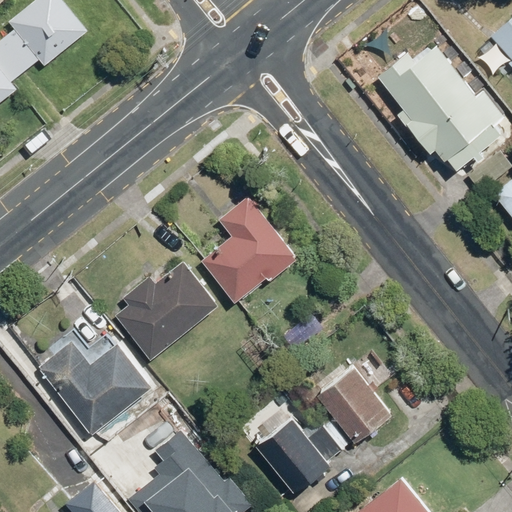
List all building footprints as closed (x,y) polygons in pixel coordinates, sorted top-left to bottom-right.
[(34,0),(13,17),(19,25),(0,40),(0,101),(22,84),(17,78),(44,57),(49,63),(93,28),(69,0),(34,0)] [(511,12),(493,30),(511,50),(511,12)] [(419,56),(412,46),(381,70),(460,163),(507,126),(501,117),(510,108),(488,82),(481,88),(441,38),(419,56)] [(511,176),(497,190),(511,206),(511,176)] [(235,230),(205,255),(239,297),(271,270),(274,274),(300,253),(297,249),(300,247),(252,189),(221,214),(235,230)] [(132,299),(118,310),(154,354),(223,298),(187,255),(159,278),(153,271),(127,292),(132,299)] [(326,325),(311,308),(285,330),(300,347),(326,325)] [(74,336),(39,364),(94,430),(157,377),(122,335),(94,359),(74,336)] [(399,403),(360,357),(321,390),(360,435),(399,403)] [(332,465),(293,417),(255,448),(293,496),(332,465)] [(160,473),(129,498),(139,511),(244,511),(253,506),(231,478),(223,484),(180,432),(148,458),(160,473)] [(351,511),(442,511),(407,468),(351,511)] [(80,511),(131,511),(98,472),(68,496),(80,511)]
